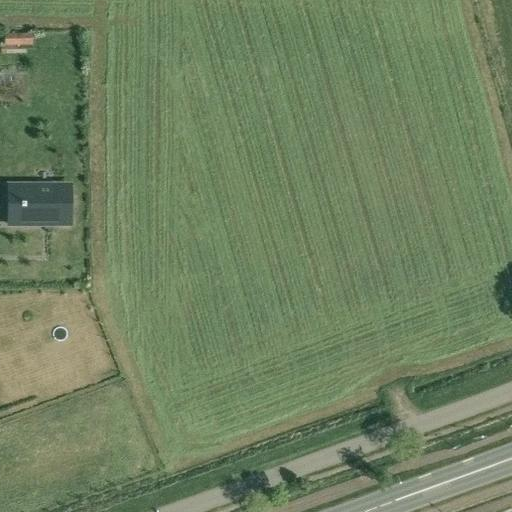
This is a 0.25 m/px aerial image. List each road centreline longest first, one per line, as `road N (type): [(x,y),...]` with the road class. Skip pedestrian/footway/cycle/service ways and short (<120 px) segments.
road 1 (unclassified): [(179,511),(511,393)]
road 2 (tertiary): [(337,511),(511,448)]
